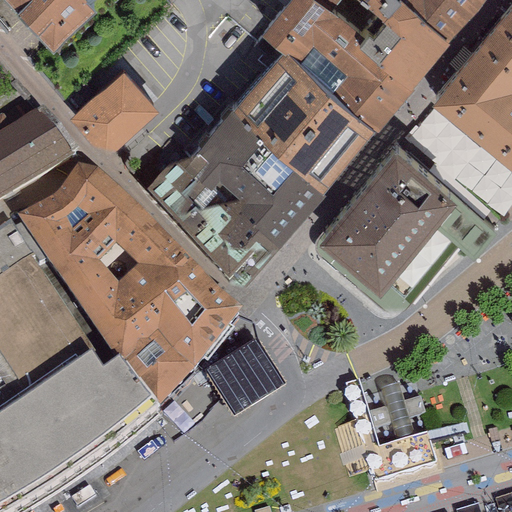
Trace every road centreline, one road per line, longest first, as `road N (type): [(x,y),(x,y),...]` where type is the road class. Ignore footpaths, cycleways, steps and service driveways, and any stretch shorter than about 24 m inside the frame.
road 1 (residential): [(287,391),(272,338),(100,155),(0,33)]
road 2 (residential): [(287,391),(424,329),(511,256)]
road 3 (residential): [(150,511),(270,417),(287,391)]
road 4 (residential): [(511,472),(380,511)]
